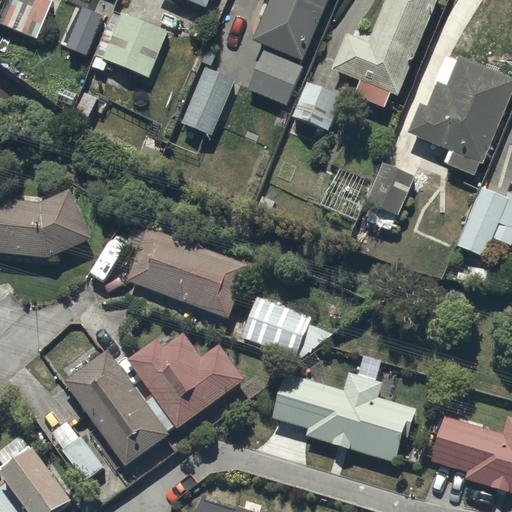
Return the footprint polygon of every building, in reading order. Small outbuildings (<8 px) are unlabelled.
[(8,0),(0,21),(0,22),(39,38),(53,0),(8,0)] [(114,0),(94,0),(87,18),(104,26),(115,0),(114,0)] [(270,0),(254,38),(305,60),(330,0),(270,0)] [(393,91),(400,94),(438,0),(386,0),(370,40),(349,32),(334,67),(363,79),(357,94),(387,106),(393,91)] [(124,11),(106,57),(150,75),(169,30),(124,11)] [(266,48),(249,87),(289,105),(306,65),(266,48)] [(423,100),(410,131),(452,150),(447,160),(477,173),(483,161),(484,161),(511,99),(511,75),(463,54),(461,58),(448,53),(435,83),(438,85),(430,103),(423,100)] [(190,108),(184,122),(214,133),(236,78),(208,67),(207,69),(201,67),(185,106),(190,108)] [(347,95),(307,80),(294,114),(334,130),(347,95)] [(386,163),(369,200),(376,203),(369,218),(392,229),(416,176),(386,163)] [(358,219),(373,182),(338,168),(322,205),(358,219)] [(483,185),(459,242),(485,254),(500,219),(511,223),(511,193),(509,192),(507,195),(483,185)] [(14,198),(0,197),(0,250),(51,255),(94,236),(73,186),(44,201),(40,202),(40,197),(14,195),(14,198)] [(142,248),(129,279),(231,317),(250,264),(149,227),(148,230),(136,225),(129,243),(142,248)] [(509,267),(471,266),(471,271),(467,271),(466,273),(458,272),(457,279),(509,286),(509,267)] [(259,296),(243,336),(297,354),(304,333),(306,334),(312,315),(259,296)] [(146,398),(169,430),(177,425),(178,428),(246,378),(221,343),(203,356),(185,331),(165,346),(159,337),(130,358),(155,392),(146,398)] [(169,430),(146,398),(110,349),(66,378),(129,464),(171,433),(169,430)] [(309,426),(308,433),(397,461),(406,434),(410,435),(419,407),(381,395),(385,382),(350,371),(345,389),(289,372),(275,416),(309,426)] [(447,414),(433,459),(469,470),(466,478),(511,492),(511,415),(510,415),(505,432),(447,414)] [(83,435),(63,449),(87,480),(106,466),(83,435)] [(39,442),(4,468),(35,511),(57,511),(78,497),(39,442)] [(0,511),(19,511),(2,488),(0,488),(0,511)] [(267,511),(271,502),(242,493),(238,505),(204,494),(198,511),(267,511)]
